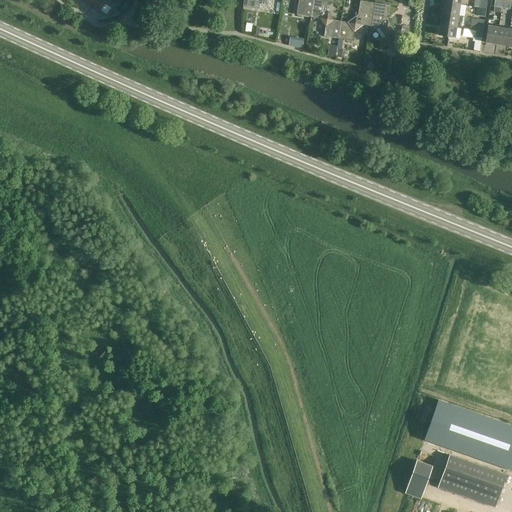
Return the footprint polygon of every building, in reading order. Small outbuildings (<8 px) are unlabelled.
[(83,0),(100,11),(105,14),(108,14),(111,10),(110,7),(105,3),(106,3),(102,0),(83,0)] [(243,0),(243,7),(259,9),(260,2),(266,3),(266,0),(243,0)] [(297,0),(296,15),(311,17),(313,0),(297,0)] [(324,36),(338,38),(341,21),(334,20),(327,10),(328,0),(313,0),(311,17),(318,18),(325,27),(324,36)] [(338,38),(352,40),(353,32),(363,25),(371,26),(374,3),(360,0),(358,15),(347,22),(341,21),(338,38)] [(474,0),(473,7),(480,8),(486,9),(487,1),(480,0),(481,1),(477,0),(474,0)] [(389,5),(374,3),(371,26),(378,27),(385,36),(383,45),(398,48),(401,31),(394,30),(387,19),(389,5)] [(441,14),(463,17),(463,16),(458,16),(460,5),(443,3),(441,14)] [(441,14),(440,24),(456,27),(457,21),(462,22),(463,17),(441,14)] [(455,38),(456,28),(456,27),(440,24),(438,35),(455,38)] [(253,26),(252,34),(259,36),(260,27),(253,26)] [(485,42),(496,44),(499,27),(488,26),(485,42)] [(496,44),(507,46),(510,29),(499,27),(496,44)] [(330,47),(329,58),(335,60),(335,57),(337,49),(330,47)] [(511,426),(439,401),(425,440),(511,470),(511,426)] [(506,474),(449,455),(438,488),(494,508),(506,474)]
